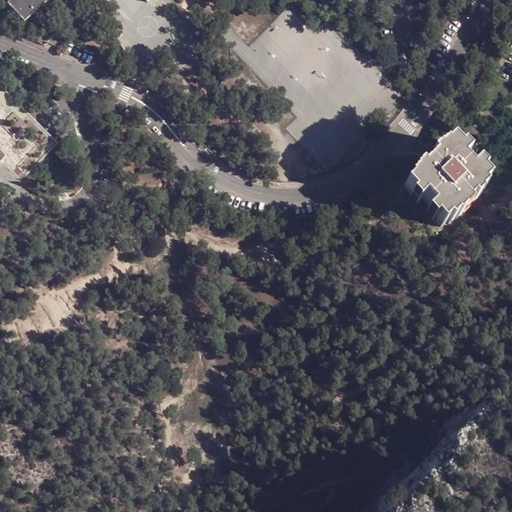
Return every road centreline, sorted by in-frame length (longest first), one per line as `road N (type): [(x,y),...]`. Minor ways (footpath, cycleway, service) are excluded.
road 1 (residential): [(487,0),(432,94),(345,184),(307,195),(267,194),(229,182),(197,159)]
road 2 (residential): [(197,159),(144,104),(0,42)]
